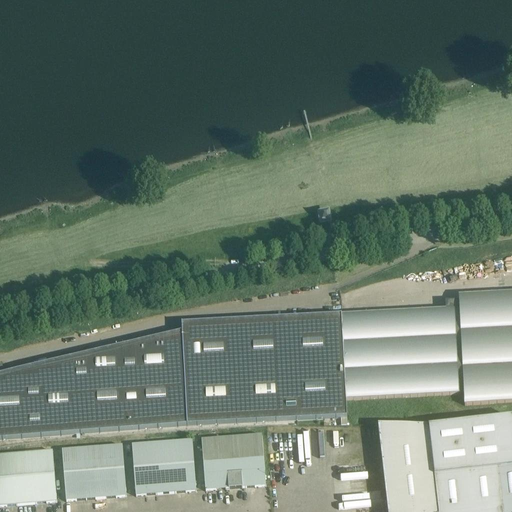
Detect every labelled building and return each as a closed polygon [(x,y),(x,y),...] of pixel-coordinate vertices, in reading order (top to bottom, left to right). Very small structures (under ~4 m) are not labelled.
[(329,221),(328,213),(319,214),(321,223),(329,221)] [(511,293),(459,297),(459,302),(464,394),(465,407),(511,404),(511,293)] [(0,441),(187,427),(347,419),(346,401),(459,396),(459,394),(464,394),(459,302),(445,303),(446,311),(181,324),(182,333),(0,375),(0,441)] [(511,511),(511,419),(428,429),(378,427),(387,511),(511,511)] [(205,492),(266,487),(262,436),(201,441),(205,492)] [(136,497),(196,493),(192,442),(132,446),(136,497)] [(66,503),(126,498),(123,447),(62,452),(66,503)] [(0,508),(57,503),(53,452),(0,456),(0,508)]
